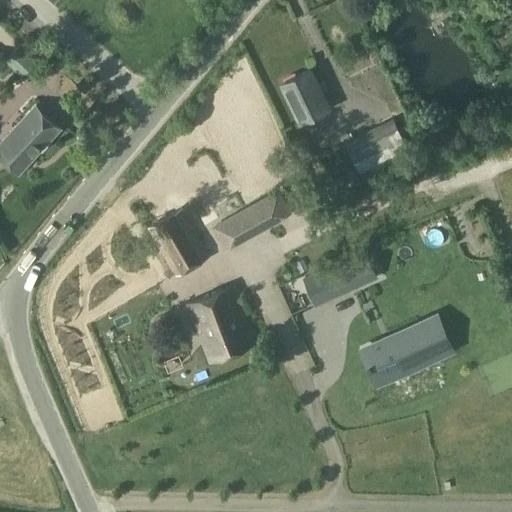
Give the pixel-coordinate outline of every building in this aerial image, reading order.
[(314,0),(343,34),(351,27),(328,0),(314,0)] [(301,122),(331,107),(311,67),(281,82),(301,122)] [(0,150),(0,159),(19,176),(59,131),(56,129),(57,128),(43,116),(42,117),(35,111),(0,150)] [(392,146),(404,140),(395,121),(383,127),(381,123),(344,142),(363,180),(385,170),(383,167),(398,159),(392,146)] [(226,247),(268,223),(257,203),(214,227),(215,228),(226,247)] [(175,276),(210,256),(183,206),(148,227),(175,276)] [(376,276),(365,250),(324,268),(336,294),(376,276)] [(209,360),(256,342),(234,286),(187,304),(209,360)] [(124,326),(137,317),(128,303),(115,312),(124,326)] [(417,322),(358,349),(372,381),(392,372),(394,374),(410,367),(409,363),(431,353),(417,322)] [(128,340),(113,344),(115,354),(131,349),(128,340)] [(511,363),(327,428),(343,475),(511,415),(511,363)]
